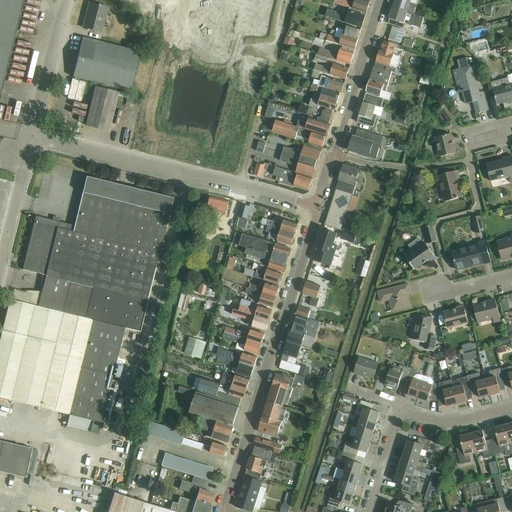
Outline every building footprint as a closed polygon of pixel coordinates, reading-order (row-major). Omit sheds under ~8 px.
[(0,0),(0,97),(24,0),(0,0)] [(25,85),(41,0),(27,0),(11,82),(25,85)] [(349,8),(367,14),(370,2),(363,0),(356,0),(355,4),(348,2),(348,1),(345,0),(335,0),(334,4),(349,8)] [(395,0),(393,8),(414,15),(417,5),(411,3),(411,0),(395,0)] [(107,7),(89,3),(83,28),(101,33),(107,7)] [(328,9),(325,17),(327,17),(331,19),(362,28),(366,17),(367,14),(349,8),(347,17),(336,14),(337,12),(328,9)] [(414,15),(393,8),(388,23),(403,28),(405,19),(409,20),(408,24),(421,28),(424,18),(414,15)] [(344,47),(355,50),(361,31),(345,27),(341,40),(329,36),(322,34),(320,39),(330,42),(335,44),(344,47)] [(401,43),(405,31),(393,27),(389,39),(401,43)] [(296,40),(287,37),(285,44),(294,46),(296,40)] [(131,92),(140,53),(82,38),(72,77),(75,78),(77,78),(131,92)] [(405,38),(402,47),(412,50),(414,41),(405,38)] [(376,62),(376,63),(392,68),(392,67),(396,69),(400,57),(394,56),(394,54),(397,45),(383,41),(377,60),(376,62)] [(484,41),(476,43),(479,52),(486,49),(484,41)] [(320,48),(318,55),(325,57),(329,58),(351,65),(354,53),(355,50),(344,47),(343,50),(341,49),(339,54),(320,48)] [(329,58),(317,55),(315,61),(327,64),(329,58)] [(460,69),(453,71),(459,93),(462,92),(466,104),(473,102),(476,113),(475,114),(476,119),(477,121),(481,120),(480,118),(479,113),(488,111),(483,92),(478,93),(476,84),(477,83),(472,66),(470,66),(469,63),(468,59),(458,61),(459,65),(460,69)] [(431,70),(433,63),(430,63),(426,61),(424,68),(431,70)] [(392,68),(376,63),(367,92),(381,96),(380,98),(384,99),(389,101),(391,93),(386,92),(392,72),(395,73),(397,69),(396,69),(392,67),(392,68)] [(331,75),(346,80),(349,69),(335,65),(333,71),(327,69),(316,65),(315,71),(320,73),(321,73),(331,76),(331,75)] [(319,79),(320,73),(315,71),(314,71),(312,77),(319,79)] [(430,80),(422,77),(420,83),(428,85),(430,80)] [(72,80),(67,99),(81,102),(86,83),(76,81),(77,78),(75,78),(74,80),(72,80)] [(508,78),(501,80),(491,82),(493,88),(497,105),(503,103),(505,110),(511,108),(511,85),(510,86),(508,78)] [(329,85),(314,80),(313,85),(319,87),(342,93),(345,83),(331,79),(329,85)] [(108,132),(118,93),(95,87),(85,126),(108,132)] [(323,111),(322,115),(333,119),(335,114),(334,113),(335,109),(336,109),(337,106),(337,104),(340,95),(324,90),(320,102),(312,99),(310,106),(319,109),(319,107),(326,109),(326,111),(323,111)] [(384,99),(380,98),(366,94),(359,116),(362,117),(360,123),(374,128),(377,115),(381,117),(383,109),(381,108),(384,99)] [(456,118),(446,105),(439,109),(449,123),(456,118)] [(268,107),(265,117),(271,119),(275,109),(268,107)] [(458,119),(462,115),(457,109),(453,113),(458,119)] [(308,131),(326,136),(327,137),(331,125),(333,119),(322,115),(320,122),(308,118),(306,124),(298,122),(297,127),(296,127),(299,128),(300,128),(308,131)] [(397,115),(395,122),(403,125),(405,118),(397,115)] [(326,136),(308,131),(300,128),(299,128),(299,129),(276,122),(273,131),(309,142),(309,143),(322,148),(324,146),(326,142),(325,141),(326,136)] [(353,136),(348,151),(375,159),(379,146),(380,147),(383,137),(360,130),(358,138),(355,137),(353,136)] [(440,157),(455,153),(451,134),(435,138),(440,157)] [(398,149),(404,151),(406,144),(400,142),(398,149)] [(282,154),(317,165),(318,161),(319,161),(322,152),(305,146),(303,152),(285,147),(282,154)] [(317,165),(282,154),(280,161),(298,167),(296,173),(313,178),(317,169),(315,168),(317,165)] [(511,182),(511,155),(502,158),(503,160),(486,164),(491,182),(509,177),(511,183),(511,182)] [(261,177),(265,167),(257,164),(254,175),(261,177)] [(325,226),(342,231),(350,204),(355,206),(358,198),(352,197),(356,185),(355,185),(359,170),(344,165),(325,226)] [(313,179),(286,171),(277,168),(274,175),(281,178),(279,183),(294,188),(294,185),(308,190),(311,189),(312,185),(311,184),(313,179)] [(457,181),(460,180),(458,171),(436,177),(438,186),(441,185),(445,201),(462,197),(457,181)] [(414,186),(421,185),(420,178),(422,178),(421,172),(414,174),(416,179),(412,180),(414,186)] [(14,290),(0,347),(0,398),(11,401),(69,416),(66,427),(97,435),(124,328),(140,332),(147,301),(168,215),(172,198),(86,177),(82,193),(74,226),(35,217),(22,270),(43,275),(41,292),(26,291),(27,290),(26,289),(26,290),(26,292),(14,290)] [(211,196),(207,209),(226,214),(229,201),(211,196)] [(255,209),(242,205),(239,217),(252,221),(255,209)] [(481,216),(472,218),(475,234),(485,232),(481,216)] [(238,226),(245,228),(247,220),(240,218),(238,226)] [(263,219),(262,224),(268,226),(295,235),(296,232),(297,231),(299,227),(298,224),(284,220),(282,225),(269,221),(263,219)] [(262,224),(260,230),(279,236),(277,241),(291,246),(291,245),(294,244),(295,241),(294,238),(295,235),(268,226),(262,224)] [(437,242),(433,226),(424,228),(428,244),(437,242)] [(314,261),(331,267),(338,246),(334,245),(337,235),(323,230),(317,250),(314,261)] [(246,248),(287,261),(290,249),(236,232),(233,244),(246,248)] [(344,232),(341,239),(354,243),(356,235),(344,232)] [(511,235),(511,236),(511,238),(497,242),(502,261),(511,257),(511,235)] [(484,264),(491,262),(485,241),(478,243),(479,245),(452,252),(457,270),(484,263),(484,264)] [(429,263),(436,258),(426,243),(413,252),(412,250),(404,255),(415,270),(428,261),(429,263)] [(287,261),(246,248),(244,254),(269,262),(268,267),(283,272),(287,261)] [(235,269),(239,258),(232,256),(228,267),(235,269)] [(361,259),(358,267),(368,270),(371,262),(361,259)] [(265,275),(256,273),(247,270),(245,275),(254,278),(279,285),(282,274),(267,269),(265,275)] [(321,286),(307,281),(303,294),(312,297),(310,305),(315,307),(317,307),(320,299),(318,298),(321,286)] [(252,285),(251,290),(276,298),(279,288),(266,284),(260,282),(259,287),(252,285)] [(405,293),(410,292),(408,284),(378,292),(381,302),(390,300),(392,311),(409,307),(405,293)] [(201,285),(199,294),(204,296),(207,286),(201,285)] [(276,298),(251,290),(247,289),(245,293),(261,298),(259,303),(273,308),(276,298)] [(191,297),(182,295),(178,309),(187,311),(191,297)] [(239,311),(269,321),(272,311),(258,307),(257,311),(249,309),(251,303),(242,300),(239,311)] [(494,323),(501,321),(495,300),(473,306),(478,323),(493,319),(494,323)] [(447,328),(468,323),(464,306),(457,308),(457,309),(443,313),(447,328)] [(299,307),(296,315),(312,320),(314,313),(310,312),(311,310),(299,307)] [(269,321),(239,311),(235,310),(233,315),(254,322),(252,326),(266,331),(269,321)] [(293,324),(287,342),(301,347),(305,335),(315,338),(320,322),(312,320),(296,315),(293,324)] [(434,350),(437,337),(429,335),(432,319),(417,316),(413,339),(426,342),(425,349),(434,350)] [(226,333),(261,344),(264,334),(251,330),(249,335),(231,329),(227,328),(226,333)] [(261,344),(226,333),(224,338),(246,345),(244,350),(258,354),(261,344)] [(207,344),(190,338),(185,355),(201,360),(207,344)] [(301,347),(287,342),(282,360),(288,362),(290,356),(297,359),(301,347)] [(473,343),(463,345),(465,352),(469,351),(478,349),(477,345),(477,343),(473,344),(473,343)] [(218,357),(254,368),(257,358),(243,353),(242,358),(230,355),(231,353),(220,349),(218,357)] [(218,357),(216,362),(219,363),(238,369),(237,374),(250,378),(254,368),(218,357)] [(374,379),(379,364),(359,358),(354,374),(361,376),(361,375),(374,379)] [(443,368),(449,367),(447,359),(441,360),(443,368)] [(410,368),(400,365),(399,369),(391,367),(385,385),(398,389),(401,380),(406,381),(408,375),(410,368)] [(302,366),(299,376),(307,378),(310,368),(302,366)] [(511,386),(511,367),(511,366),(502,369),(506,386),(511,385),(511,386)] [(491,378),(486,380),(490,396),(500,393),(500,392),(506,390),(501,373),(500,369),(489,371),(491,378)] [(224,372),(221,381),(247,390),(250,381),(235,376),(224,372)] [(326,372),(322,383),(330,385),(333,374),(326,372)] [(490,396),(486,380),(481,381),(479,373),(467,376),(467,377),(472,395),(479,394),(480,398),(490,396)] [(277,376),(268,402),(283,406),(289,387),(292,388),(294,381),(303,384),(306,378),(297,375),(296,375),(294,379),(282,375),(281,377),(277,376)] [(408,375),(406,381),(405,387),(410,389),(408,395),(418,398),(423,382),(425,376),(419,375),(417,375),(416,376),(414,376),(414,377),(408,375)] [(423,382),(418,398),(428,401),(429,399),(437,401),(437,384),(433,383),(433,381),(432,379),(430,378),(425,376),(423,382)] [(459,387),(453,388),(458,404),(468,402),(467,400),(473,399),(472,395),(467,377),(457,379),(458,383),(459,387)] [(201,379),(197,393),(216,399),(239,406),(241,399),(244,399),(247,390),(221,381),(220,385),(201,379)] [(439,385),(439,390),(439,404),(439,407),(447,405),(448,407),(458,404),(453,388),(451,381),(446,382),(439,384),(439,385)] [(213,420),(233,426),(239,406),(216,399),(197,393),(196,393),(190,413),(205,418),(213,420)] [(344,395),(343,399),(357,404),(358,400),(344,395)] [(361,418),(376,423),(380,413),(373,410),(375,405),(361,400),(358,411),(363,412),(361,418)] [(259,431),(259,433),(277,439),(277,437),(279,429),(282,422),(278,421),(283,406),(268,402),(262,424),(261,426),(259,431)] [(376,423),(361,418),(356,416),(355,422),(359,423),(358,428),(373,433),(376,423)] [(213,420),(205,418),(201,429),(209,432),(207,437),(229,443),(234,426),(233,426),(213,420)] [(153,436),(156,424),(150,422),(147,434),(153,436)] [(153,436),(159,438),(162,426),(156,424),(153,436)] [(511,454),(511,447),(506,425),(495,428),(498,441),(492,443),(496,456),(505,454),(505,456),(511,454)] [(162,426),(159,438),(164,440),(168,428),(162,426)] [(373,433),(358,428),(353,426),(349,436),(355,438),(370,443),(373,433)] [(164,440),(170,442),(174,430),(168,428),(164,440)] [(174,430),(170,442),(176,443),(180,432),(174,430)] [(496,456),(492,443),(486,444),(483,431),(471,434),(476,453),(483,452),(485,459),(496,456)] [(182,445),(183,444),(184,439),(186,433),(180,432),(176,443),(182,445)] [(476,453),(471,434),(460,437),(463,450),(457,452),(461,465),(472,462),(470,455),(476,453)] [(405,451),(420,456),(422,450),(428,451),(432,441),(419,437),(417,443),(408,440),(405,451)] [(282,446),(257,438),(255,445),(280,453),(282,446)] [(370,443),(355,438),(353,444),(347,442),(343,452),(357,456),(358,450),(367,453),(370,443)] [(183,444),(224,457),(227,447),(213,442),(212,448),(184,439),(183,444)] [(0,441),(0,472),(25,478),(26,473),(33,475),(38,451),(32,450),(32,449),(0,441)] [(279,456),(272,454),(272,453),(255,447),(252,456),(246,474),(260,479),(266,461),(274,464),(275,459),(278,460),(279,456)] [(297,452),(291,450),(289,457),(295,459),(297,452)] [(405,451),(401,461),(423,468),(425,464),(418,462),(420,456),(405,451)] [(357,456),(343,452),(341,460),(340,462),(346,464),(344,470),(360,475),(363,465),(355,462),(357,456)] [(167,468),(171,456),(165,454),(161,466),(167,468)] [(177,458),(171,456),(167,468),(173,469),(177,458)] [(173,469),(179,471),(183,459),(177,458),(173,469)] [(183,459),(179,471),(185,473),(189,461),(183,459)] [(185,473),(191,475),(194,463),(189,461),(185,473)] [(423,468),(401,461),(398,471),(414,476),(416,470),(422,472),(423,468)] [(496,462),(489,464),(492,475),(498,473),(496,462)] [(194,463),(191,475),(197,477),(200,465),(194,463)] [(206,467),(200,465),(197,477),(203,479),(206,467)] [(206,467),(203,479),(209,481),(212,469),(206,467)] [(360,475),(344,470),(336,467),(333,477),(335,478),(341,480),(357,485),(360,475)] [(414,476),(398,471),(395,482),(397,483),(395,488),(415,494),(418,484),(412,482),(414,476)] [(432,482),(437,484),(440,473),(435,472),(432,482)] [(169,510),(174,511),(208,511),(214,494),(205,492),(205,489),(206,489),(208,481),(193,476),(190,484),(181,481),(178,489),(196,495),(194,502),(179,497),(176,504),(171,503),(169,510)] [(253,511),(263,483),(245,477),(236,507),(252,511),(253,511)] [(341,480),(338,490),(354,495),(357,485),(341,480)] [(327,508),(330,509),(337,511),(338,508),(342,509),(343,503),(350,505),(354,495),(338,490),(336,496),(331,494),(328,504),(327,508)] [(282,504),(281,511),(283,511),(288,511),(290,506),(293,494),(287,492),(284,504),(282,504)] [(427,492),(425,500),(426,500),(431,502),(434,494),(427,492)] [(173,511),(126,498),(113,494),(107,511),(173,511)] [(165,506),(166,498),(154,497),(153,504),(165,506)] [(497,499),(487,502),(488,506),(489,511),(503,511),(507,511),(503,498),(497,499)] [(388,503),(385,511),(411,511),(413,505),(400,501),(398,506),(388,503)] [(477,505),(471,506),(472,511),(489,511),(488,506),(487,502),(477,505)]
